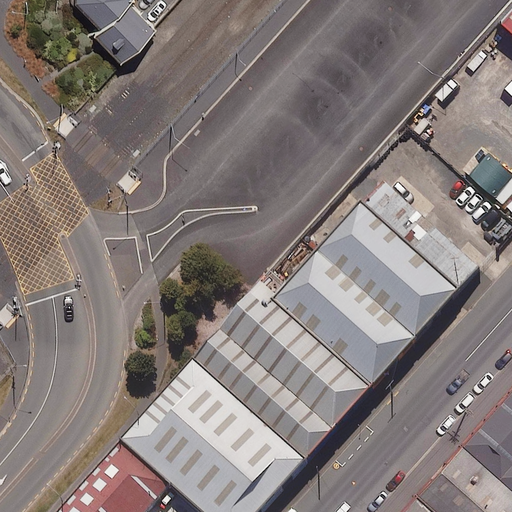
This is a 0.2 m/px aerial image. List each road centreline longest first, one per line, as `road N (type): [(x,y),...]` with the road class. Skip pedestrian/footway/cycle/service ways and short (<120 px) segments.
road 1 (secondary): [(0,498),(80,400),(91,350),(83,292),(62,237),(0,137)]
road 2 (tertiary): [(511,311),(331,511)]
